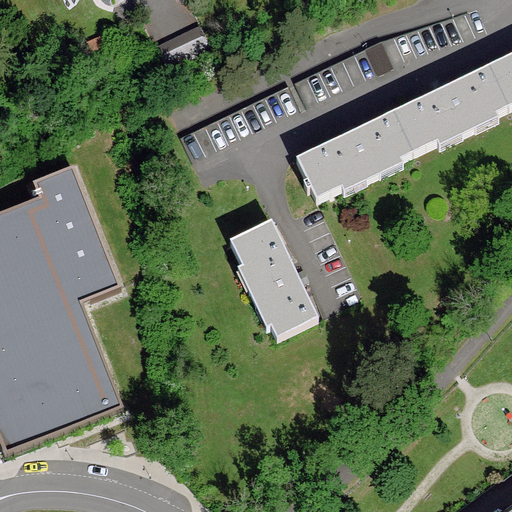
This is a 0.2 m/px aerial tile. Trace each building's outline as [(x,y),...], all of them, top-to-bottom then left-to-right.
[(204,38),(163,58),(170,74),(212,54),(204,38)] [(297,85),(309,109),(396,69),(385,43),(297,85)] [(511,63),(497,70),(511,101),(511,63)] [(443,85),(448,94),(402,115),(422,157),(441,148),(443,152),(501,125),(499,120),(511,114),(511,101),(497,70),(459,88),(455,80),(443,85)] [(182,140),(194,164),(301,114),(289,90),(182,140)] [(348,131),(352,139),(299,164),(318,207),(345,194),(347,198),(406,170),(403,165),(422,157),(402,115),(364,133),(361,125),(348,131)] [(0,452),(4,463),(125,414),(82,307),(120,292),(72,173),(28,191),(35,207),(0,220),(0,452)] [(268,335),(274,333),(280,344),(320,325),(303,289),(312,286),(305,272),(297,276),(273,228),(234,247),(247,275),(241,277),(268,335)]
